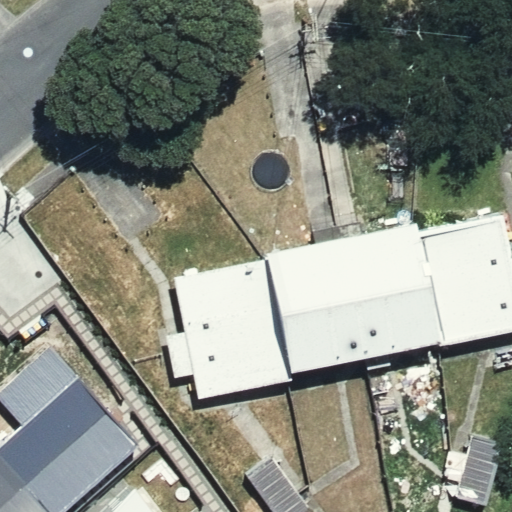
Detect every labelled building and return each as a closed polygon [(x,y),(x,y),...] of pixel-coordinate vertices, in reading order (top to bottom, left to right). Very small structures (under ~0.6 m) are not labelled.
[(151,276),(179,401),(511,327),(511,317),(487,203),(151,276)] [(0,432),(0,475),(32,511),(52,511),(133,441),(38,331),(0,364),(0,426),(3,430),(0,432)] [(500,432),(460,423),(442,499),(482,509),(500,432)] [(280,511),(303,497),(272,451),(234,477),(257,511),(280,511)] [(0,511),(32,511),(0,475),(0,511)] [(214,511),(198,489),(165,511),(214,511)]
